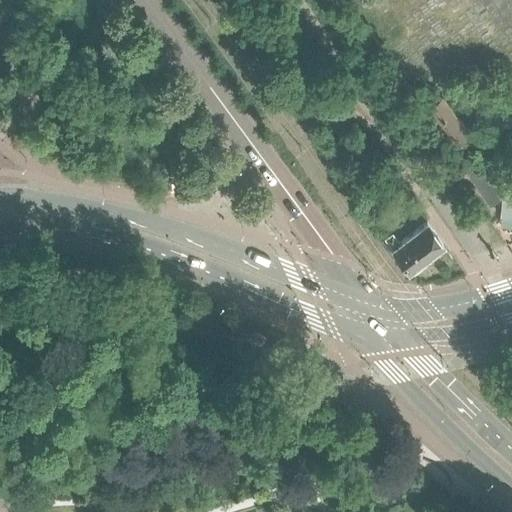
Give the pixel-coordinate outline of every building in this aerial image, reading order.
[(466,129),(441,94),(423,107),(451,146),(471,131),(474,129),(470,125),(466,129)] [(511,131),(500,135),(504,146),(511,143),(511,131)] [(507,192),(478,153),(461,165),(490,204),(507,192)] [(511,200),(502,199),(500,215),(511,216),(511,200)] [(422,259),(443,244),(427,222),(398,243),(391,233),(385,238),(411,273),(425,263),(422,259)]
